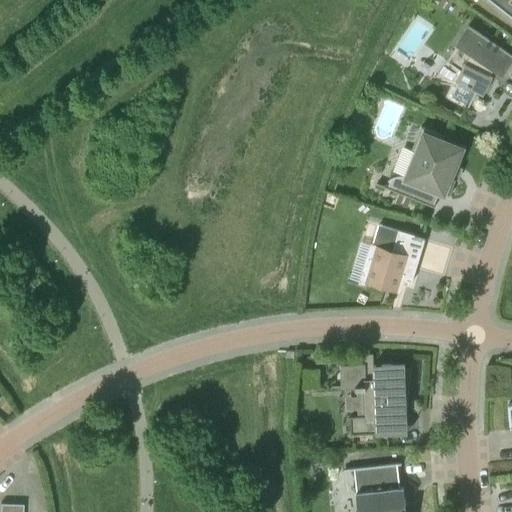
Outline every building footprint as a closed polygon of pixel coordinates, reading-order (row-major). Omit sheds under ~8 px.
[(511,0),(491,0),(511,15),(511,0)] [(503,75),(511,61),(511,54),(468,25),(456,43),(459,46),(449,61),(462,70),(456,81),(460,83),(453,96),(469,104),(468,107),(469,108),(477,92),(484,95),(493,76),(490,74),(493,69),(503,75)] [(445,137),(445,136),(421,127),(412,150),(413,150),(413,151),(408,149),(398,176),(391,173),(388,181),(390,182),(388,187),(377,183),(377,184),(435,207),(435,206),(434,206),(440,192),(449,196),(456,179),(451,177),(462,149),(442,141),(444,137),(445,137)] [(412,282),(425,238),(399,230),(393,251),(373,245),(369,259),(372,260),(366,281),(397,290),(401,279),(412,282)] [(366,368),(366,364),(341,365),(342,387),(356,387),(356,389),(357,389),(358,416),(350,416),(351,434),(375,433),(375,435),(407,433),(406,416),(406,402),(408,402),(411,367),(405,368),(405,364),(393,364),(374,365),(374,368),(366,368)] [(400,487),(398,465),(402,464),(402,463),(344,469),(344,470),(354,469),(358,511),(406,511),(404,487),(400,487)] [(22,511),(23,504),(0,503),(0,510),(0,511),(22,511)]
